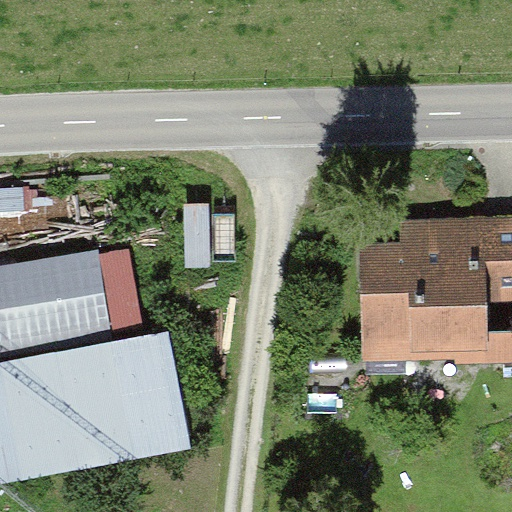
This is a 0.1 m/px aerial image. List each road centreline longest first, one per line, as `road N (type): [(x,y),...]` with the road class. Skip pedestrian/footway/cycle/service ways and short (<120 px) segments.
road 1 (tertiary): [(0,127),(511,114)]
road 2 (track): [(240,511),(281,117)]
